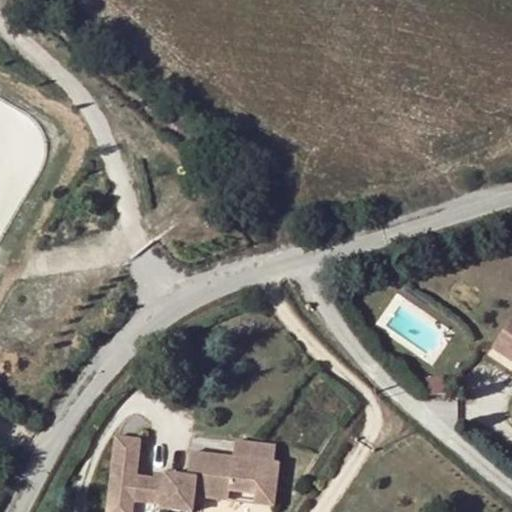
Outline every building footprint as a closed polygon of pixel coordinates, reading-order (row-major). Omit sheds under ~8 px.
[(511,316),(491,347),(511,361),(511,316)] [(276,489),(279,463),(275,463),(233,458),(190,453),(188,478),(165,475),(165,480),(137,477),(141,441),(115,438),(108,499),(135,502),(160,506),(160,509),(184,511),(192,511),(194,498),(229,502),(230,493),(256,496),(257,486),(276,489)] [(275,463),(276,446),(235,442),(233,458),(275,463)] [(276,489),(257,486),(256,496),(255,504),(274,507),(276,489)] [(133,511),(135,502),(108,499),(106,511),(133,511)]
